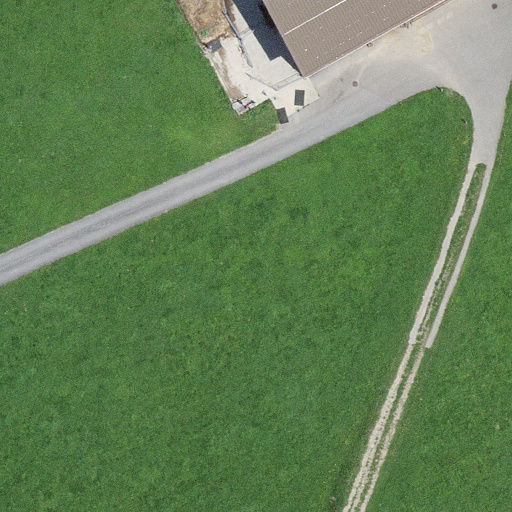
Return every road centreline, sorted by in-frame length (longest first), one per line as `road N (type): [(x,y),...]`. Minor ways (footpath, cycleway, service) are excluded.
road 1 (unclassified): [(0,278),(493,44)]
road 2 (track): [(355,511),(484,169),(493,44)]
